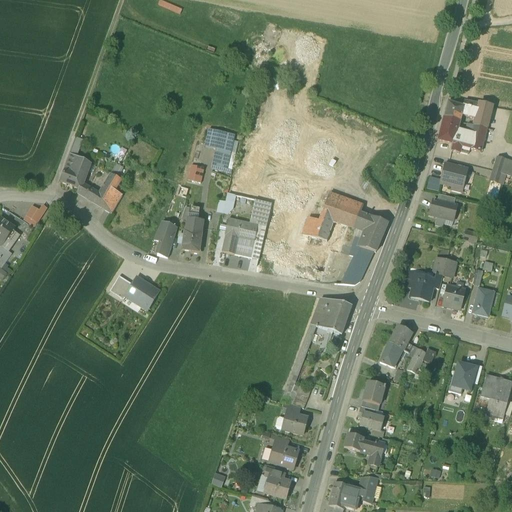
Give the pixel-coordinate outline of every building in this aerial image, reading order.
[(315,99),(297,91),(289,113),(304,119),(310,135),(360,156),(369,137),(317,114),(315,99)] [(272,109),(254,103),(234,175),(240,176),(234,197),(236,197),(245,199),(249,183),(257,185),(263,163),(266,155),(261,153),(272,109)] [(462,108),(448,104),(448,103),(447,103),(443,119),(459,123),(461,117),(463,109),(462,108)] [(478,106),(464,103),(462,108),(463,109),(461,117),(475,120),(475,118),(477,112),(478,106)] [(491,108),(478,106),(477,112),(489,116),(491,108)] [(489,116),(477,112),(475,118),(488,122),(489,116)] [(488,122),(475,118),(475,120),(473,127),(486,130),(488,122)] [(459,123),(443,119),(437,142),(453,146),(453,147),(461,148),(467,150),(471,135),(459,133),(459,134),(457,134),(459,123)] [(486,130),(473,127),(471,135),(467,150),(480,153),(486,130)] [(205,148),(215,150),(230,154),(234,137),(209,131),(205,148)] [(70,156),(75,158),(82,139),(77,137),(70,156)] [(230,154),(215,150),(211,168),(226,171),(230,154)] [(314,172),(266,155),(263,163),(312,181),(314,172)] [(75,158),(70,156),(65,171),(64,171),(60,183),(78,190),(79,191),(82,185),(90,165),(75,158)] [(505,162),(496,159),(492,172),(501,175),(505,162)] [(511,168),(511,164),(505,162),(501,175),(505,176),(509,177),(511,168)] [(118,166),(112,176),(117,180),(123,169),(118,166)] [(466,172),(445,167),(441,184),(452,187),(461,190),(466,172)] [(501,175),(492,172),(489,181),(503,185),(505,176),(501,175)] [(202,178),(191,175),(189,182),(200,185),(202,178)] [(112,176),(101,195),(97,194),(95,196),(91,203),(111,215),(115,209),(122,197),(119,195),(114,192),(121,182),(117,180),(112,176)] [(90,190),(82,185),(79,191),(78,190),(77,194),(86,200),(90,193),(90,190)] [(97,194),(90,190),(90,193),(86,200),(91,203),(95,196),(97,194)] [(233,211),(236,197),(234,197),(227,195),(225,203),(219,202),(216,215),(227,217),(233,211)] [(363,207),(329,195),(321,217),(317,216),(315,221),(308,219),(302,236),(301,241),(306,242),(292,279),(320,283),(332,251),(340,253),(348,227),(341,225),(342,223),(350,225),(354,213),(360,215),(363,207)] [(455,200),(438,196),(436,203),(453,207),(455,200)] [(261,247),(271,205),(255,201),(249,225),(257,227),(254,243),(238,240),(234,256),(250,259),(253,246),(261,247)] [(299,206),(272,201),(268,216),(266,229),(265,228),(261,247),(258,261),(255,272),(279,276),(299,215),(299,206)] [(436,203),(433,202),(429,216),(436,218),(444,220),(452,222),(456,208),(453,207),(436,203)] [(39,213),(32,208),(26,217),(37,225),(46,210),(43,207),(39,213)] [(200,211),(185,208),(181,221),(187,222),(198,223),(200,211)] [(360,215),(354,213),(350,225),(358,228),(365,231),(362,241),(378,246),(387,226),(360,215)] [(69,223),(64,218),(59,224),(64,229),(69,223)] [(444,220),(436,218),(434,226),(442,228),(444,220)] [(14,230),(0,220),(0,247),(1,249),(14,230)] [(249,225),(228,221),(224,236),(225,237),(221,253),(234,256),(238,240),(254,243),(257,227),(249,225)] [(198,223),(187,222),(185,234),(201,236),(202,224),(198,223)] [(177,230),(161,224),(153,242),(157,243),(161,244),(157,256),(167,259),(172,244),(177,230)] [(358,228),(352,247),(359,249),(362,241),(365,231),(358,228)] [(19,235),(14,232),(1,249),(7,253),(19,235)] [(478,235),(465,232),(463,241),(476,244),(478,235)] [(185,234),(184,234),(182,251),(198,254),(201,236),(185,234)] [(378,246),(362,241),(359,249),(374,253),(375,254),(378,246)] [(261,247),(253,246),(250,259),(258,261),(261,247)] [(359,249),(352,247),(339,286),(354,287),(360,283),(374,253),(359,249)] [(0,248),(0,260),(5,264),(11,256),(0,248)] [(437,257),(447,260),(450,250),(440,248),(437,257)] [(435,275),(442,277),(445,264),(446,262),(434,260),(431,274),(435,275)] [(492,265),(484,263),(482,271),(491,273),(492,265)] [(445,264),(442,277),(452,279),(455,266),(445,264)] [(482,273),(475,271),(472,286),(479,287),(482,273)] [(434,281),(408,275),(405,289),(411,290),(410,298),(429,303),(432,290),(435,281),(434,281)] [(442,277),(435,275),(434,281),(435,281),(432,290),(439,291),(442,277)] [(132,286),(119,277),(109,293),(123,302),(125,298),(132,286)] [(158,293),(136,279),(132,286),(125,298),(147,312),(158,293)] [(464,291),(447,287),(442,307),(460,311),(464,291)] [(491,294),(478,290),(472,315),(487,318),(491,303),(489,302),(491,294)] [(503,317),(511,319),(511,300),(507,299),(503,317)] [(335,303),(320,300),(310,325),(316,327),(341,336),(351,308),(335,303)] [(316,327),(310,325),(291,376),(297,378),(316,327)] [(412,335),(397,327),(389,344),(402,352),(408,355),(412,348),(406,345),(412,335)] [(389,344),(388,344),(379,364),(393,370),(402,352),(389,344)] [(417,350),(412,348),(408,355),(407,356),(413,359),(417,350)] [(426,355),(417,350),(413,359),(407,371),(415,375),(426,355)] [(462,390),(469,392),(475,371),(459,366),(455,377),(452,388),(462,390)] [(402,376),(390,371),(388,377),(400,382),(402,376)] [(481,372),(475,371),(471,384),(477,386),(481,372)] [(297,378),(291,376),(280,404),(285,405),(291,407),(296,394),(298,388),(294,387),(295,383),(297,378)] [(453,376),(448,393),(460,396),(462,390),(452,388),(455,377),(453,376)] [(511,386),(485,379),(479,400),(489,403),(485,415),(503,419),(504,416),(507,403),(511,386)] [(298,388),(296,394),(297,394),(308,399),(312,389),(295,383),(294,387),(298,388)] [(385,388),(367,383),(362,403),(379,407),(384,390),(385,388)] [(308,399),(297,394),(292,406),(303,410),(308,399)] [(379,407),(362,403),(361,408),(375,412),(378,413),(379,407)] [(291,407),(285,405),(282,414),(286,415),(286,414),(297,417),(299,409),(291,407)] [(375,412),(361,408),(359,414),(373,418),(375,412)] [(297,417),(286,414),(286,415),(285,420),(282,432),(302,437),(307,419),(297,417)] [(373,418),(359,414),(358,420),(361,421),(360,427),(380,432),(383,420),(373,418)] [(280,418),(277,420),(275,428),(276,430),(282,432),(285,420),(280,418)] [(361,433),(349,430),(348,436),(360,439),(361,433)] [(348,436),(347,436),(343,449),(359,454),(372,457),(373,457),(376,446),(374,446),(362,443),(363,440),(360,439),(348,436)] [(288,442),(272,437),(269,446),(274,447),(274,446),(286,450),(288,442)] [(383,446),(376,444),(375,445),(374,446),(376,446),(373,457),(372,457),(369,466),(377,468),(383,446)] [(286,450),(274,446),(274,447),(269,464),(292,471),(298,453),(286,450)] [(504,483),(508,468),(498,465),(494,480),(504,483)] [(284,475),(267,469),(264,478),(269,479),(282,482),(284,475)] [(213,473),(211,485),(222,487),(224,476),(213,473)] [(282,482),(269,479),(264,495),(285,500),(289,484),(282,482)] [(365,480),(361,479),(361,481),(358,491),(360,492),(359,498),(363,499),(362,504),(371,506),(377,480),(373,480),(365,480)] [(358,491),(334,484),(329,502),(328,507),(343,511),(344,509),(354,511),(356,503),(355,502),(356,498),(359,498),(360,492),(358,491)] [(272,504),(251,498),(249,507),(261,511),(263,508),(270,510),(272,504)]
